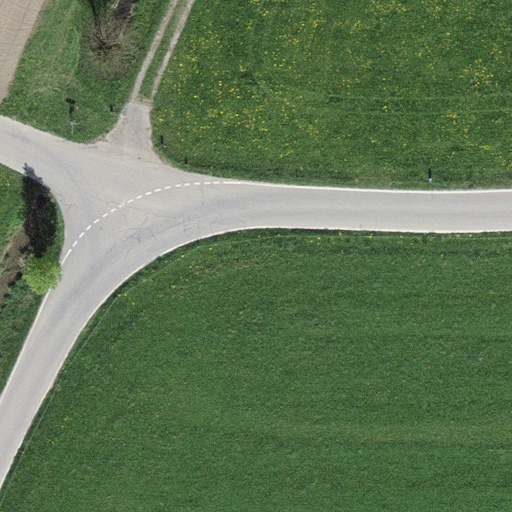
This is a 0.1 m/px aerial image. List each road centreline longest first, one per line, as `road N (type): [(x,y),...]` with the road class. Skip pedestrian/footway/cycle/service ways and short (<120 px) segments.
road 1 (tertiary): [(123,188),(281,206),(511,209)]
road 2 (tertiary): [(123,188),(0,449)]
road 3 (unclassified): [(123,188),(0,135)]
